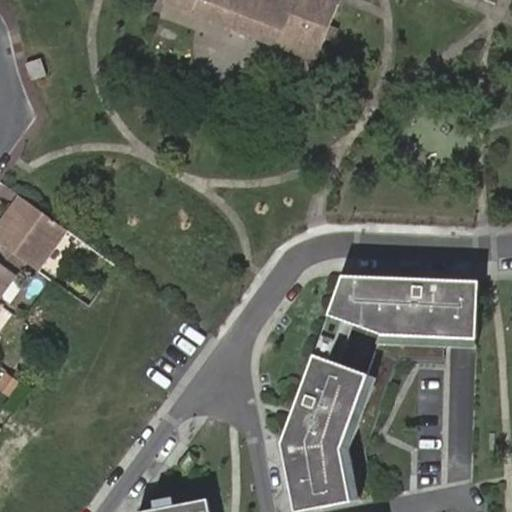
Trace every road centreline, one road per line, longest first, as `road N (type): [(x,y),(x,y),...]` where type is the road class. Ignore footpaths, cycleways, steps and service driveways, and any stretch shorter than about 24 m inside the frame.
road 1 (residential): [(209,372),(296,260),(325,247),(511,246)]
road 2 (residential): [(209,372),(110,511)]
road 3 (unclassified): [(271,511),(237,389),(209,372)]
